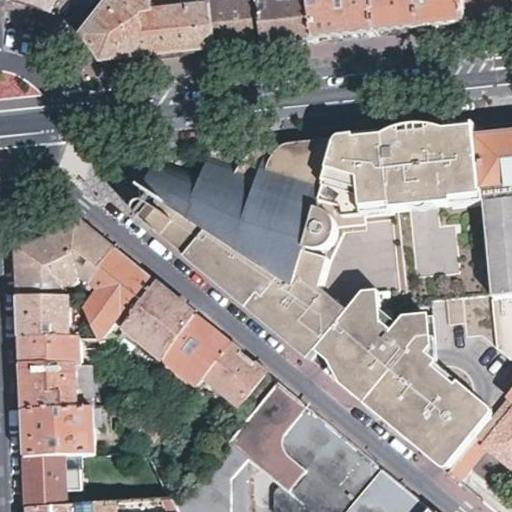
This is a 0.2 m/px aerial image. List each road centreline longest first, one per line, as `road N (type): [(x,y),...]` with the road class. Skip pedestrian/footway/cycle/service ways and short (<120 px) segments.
road 1 (residential): [(45,168),(465,511)]
road 2 (tertiary): [(511,77),(59,119)]
road 3 (residential): [(0,266),(8,511)]
